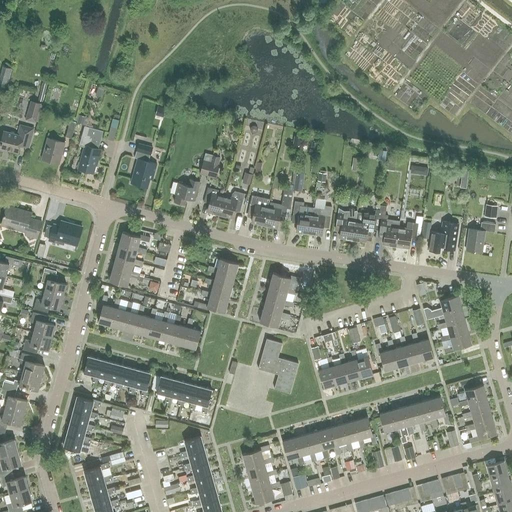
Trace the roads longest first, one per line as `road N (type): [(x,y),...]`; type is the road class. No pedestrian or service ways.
road 1 (unclassified): [(505,285),(264,246),(104,206)]
road 2 (unclassified): [(54,511),(42,442),(104,206)]
road 3 (residential): [(273,511),(511,443)]
road 4 (unclassified): [(511,416),(493,345),(505,285)]
